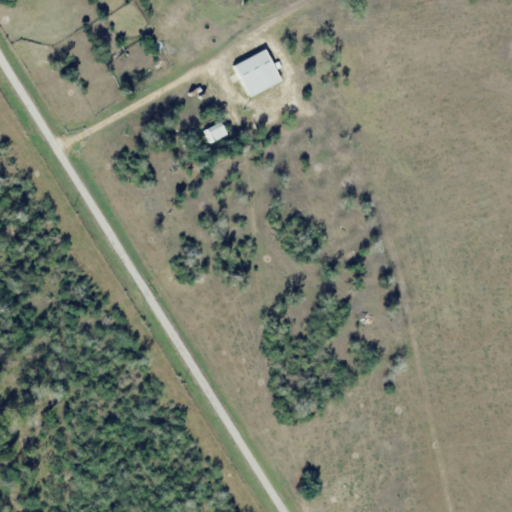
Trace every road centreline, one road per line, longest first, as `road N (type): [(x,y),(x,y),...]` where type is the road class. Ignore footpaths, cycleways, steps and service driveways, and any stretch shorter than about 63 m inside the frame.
road 1 (residential): [(288,511),(0,51)]
road 2 (residential): [(236,429),(273,389),(282,127)]
